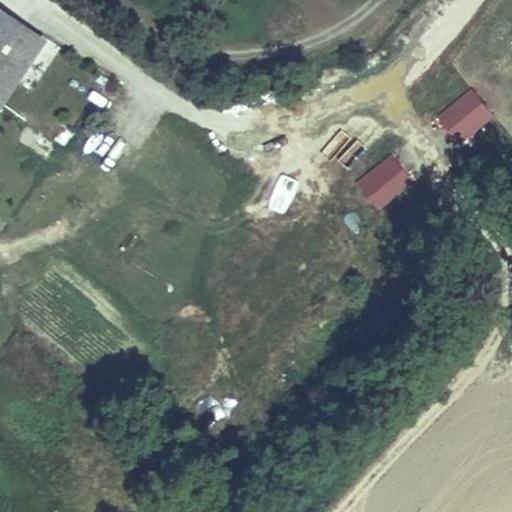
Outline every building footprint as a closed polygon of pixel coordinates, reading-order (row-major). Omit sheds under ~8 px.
[(198,41),(229,0),(228,0),(176,0),(165,16),(198,41)] [(43,40),(2,13),(0,16),(0,100),(2,102),(43,40)] [(47,161),(56,147),(28,129),(19,143),(47,161)] [(354,185),(379,213),(414,183),(389,154),(354,185)] [(284,238),(297,209),(283,203),(270,232),(284,238)]
